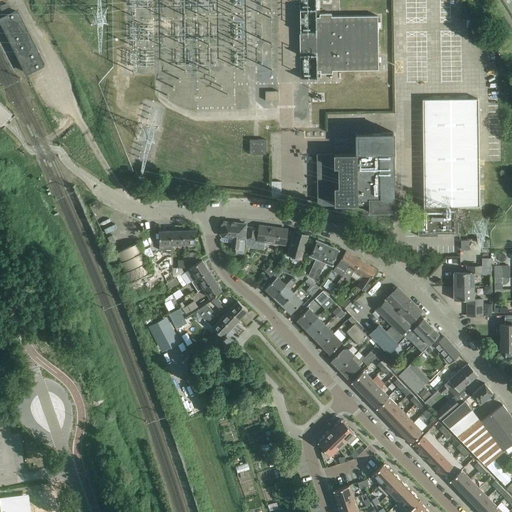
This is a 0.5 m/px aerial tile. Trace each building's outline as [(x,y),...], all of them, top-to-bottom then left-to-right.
[(7,2),(0,5),(0,7),(2,13),(10,9),(7,2)] [(12,11),(0,17),(0,24),(26,75),(27,74),(42,66),(43,65),(44,64),(44,63),(43,62),(19,12),(18,11),(17,10),(16,10),(15,10),(14,10),(12,11)] [(315,33),(298,33),(298,55),(315,55),(315,73),(331,73),(331,69),(377,69),(377,16),(331,16),(331,13),(319,13),(319,16),(315,17),(315,33)] [(277,100),(277,91),(264,91),(264,100),(277,100)] [(424,211),(418,211),(418,236),(437,236),(437,234),(458,233),(458,206),(479,206),(477,99),(422,99),(424,211)] [(318,205),(369,204),(369,212),(394,212),(393,132),(355,133),(355,154),(317,154),(318,205)] [(266,154),(266,140),(249,140),(249,155),(266,154)] [(270,180),(269,196),(280,196),(280,181),(270,180)] [(221,223),(220,234),(222,237),(232,238),(231,248),(236,249),(239,249),(240,238),(236,238),(237,223),(223,221),(221,223)] [(236,254),(243,257),(245,241),(244,241),(246,224),(237,223),(236,238),(240,238),(239,249),(236,249),(236,254)] [(246,226),(245,239),(285,244),(287,229),(259,225),(259,228),(246,226)] [(171,244),(183,244),(183,230),(171,231),(171,244)] [(183,230),(183,244),(196,243),(195,230),(183,230)] [(308,235),(295,230),(287,254),(293,256),(292,258),(297,260),(298,258),(300,259),(308,235)] [(171,231),(158,231),(159,245),(159,249),(172,249),(171,244),(171,231)] [(112,235),(107,237),(110,244),(116,242),(112,235)] [(315,273),(317,267),(327,245),(316,240),(309,254),(316,257),(309,275),(313,277),(315,273)] [(151,273),(137,242),(136,242),(114,252),(129,283),(151,273)] [(338,249),(327,245),(317,267),(322,269),(325,261),(332,264),(338,249)] [(150,246),(142,250),(147,259),(154,255),(150,246)] [(224,249),(229,260),(232,252),(224,249)] [(342,275),(347,268),(345,267),(353,255),(345,251),(333,269),(342,275)] [(361,260),(353,255),(345,267),(347,268),(342,275),(347,279),(350,275),(351,275),(353,272),(361,260)] [(173,279),(172,256),(166,257),(158,264),(167,282),(168,281),(173,279)] [(185,272),(180,275),(186,284),(191,281),(208,270),(202,260),(200,261),(190,267),(189,268),(190,268),(185,272)] [(362,277),(361,276),(368,265),(361,260),(353,272),(351,275),(355,277),(352,281),(356,284),(356,285),(357,284),(362,277)] [(271,277),(277,270),(271,264),(264,270),(271,277)] [(357,285),(356,285),(364,290),(370,285),(367,283),(368,281),(376,270),(368,265),(361,276),(362,277),(357,284),(357,285)] [(454,286),(473,286),(473,273),(482,273),(482,265),(467,266),(467,272),(453,272),(453,273),(454,273),(454,286)] [(197,292),(203,288),(215,280),(208,270),(191,281),(197,292)] [(167,282),(166,283),(169,288),(172,287),(178,282),(175,277),(173,279),(168,281),(167,282)] [(274,297),(285,285),(276,277),(265,289),(270,294),(270,293),(274,297)] [(501,277),(494,277),(494,289),(501,289),(501,285),(504,285),(506,284),(508,282),(508,281),(508,277),(503,277),(501,277)] [(290,279),(285,285),(274,297),(277,300),(282,305),(293,293),(289,289),(294,283),(290,279)] [(305,281),(310,286),(306,290),(312,295),(319,287),(314,282),(307,279),(305,281)] [(329,292),(330,293),(333,289),(336,285),(328,279),(323,286),(330,290),(329,292)] [(221,291),(215,280),(203,288),(210,298),(221,291)] [(473,299),(473,286),(454,286),(454,299),(453,299),(453,300),(467,300),(467,316),(482,316),(482,298),(473,299)] [(397,288),(386,298),(376,309),(392,325),(384,333),(397,345),(413,328),(409,323),(421,311),(397,288)] [(179,289),(173,293),(176,299),(183,294),(179,289)] [(323,291),(315,298),(321,304),(329,297),(323,291)] [(302,301),(293,293),(282,305),(286,310),(287,309),(291,313),(302,301)] [(166,309),(172,306),(168,297),(162,299),(166,309)] [(239,319),(229,310),(216,298),(211,301),(225,314),(221,318),(220,318),(230,328),(239,319)] [(346,300),(341,305),(346,310),(351,304),(346,300)] [(194,301),(182,308),(186,314),(197,306),(194,301)] [(229,309),(229,310),(239,319),(247,310),(237,301),(233,305),(233,304),(232,304),(231,304),(230,303),(229,304),(228,304),(228,305),(228,306),(228,307),(228,308),(229,308),(229,309)] [(200,308),(195,311),(222,337),(230,328),(220,318),(221,318),(206,304),(200,308)] [(341,309),(338,306),(332,311),(335,315),(341,309)] [(179,308),(168,314),(175,328),(178,326),(185,323),(186,323),(179,308)] [(308,308),(297,320),(305,328),(317,317),(308,308)] [(344,313),(341,309),(335,315),(339,318),(344,313)] [(166,316),(148,326),(161,351),(179,341),(166,316)] [(317,317),(305,328),(313,336),(325,325),(317,317)] [(500,331),(500,338),(511,337),(511,317),(504,317),(505,325),(500,325),(500,331)] [(414,344),(431,327),(423,318),(406,336),(414,344)] [(353,324),(346,332),(351,337),(354,334),(359,328),(362,326),(357,321),(353,324)] [(325,325),(313,336),(321,345),(333,333),(325,325)] [(376,342),(383,348),(388,354),(397,345),(384,333),(377,325),(369,333),(368,334),(372,337),(376,342)] [(354,334),(351,337),(359,346),(367,339),(368,341),(369,340),(370,339),(372,337),(368,334),(369,333),(362,326),(359,328),(354,334)] [(437,335),(439,334),(431,327),(414,344),(421,351),(430,342),(437,335)] [(333,333),(321,345),(330,353),(341,342),(341,341),(333,333)] [(441,340),(437,335),(430,342),(448,362),(459,353),(444,337),(441,340)] [(511,337),(500,338),(500,344),(500,351),(505,351),(505,358),(511,357),(511,337)] [(351,358),(339,369),(348,377),(359,366),(358,365),(362,361),(366,365),(377,354),(379,352),(383,348),(376,342),(374,344),(374,345),(373,349),(364,358),(362,356),(359,359),(354,355),(351,358)] [(383,359),(388,354),(383,348),(379,352),(377,354),(383,359)] [(342,349),(331,360),(339,369),(351,358),(354,355),(349,349),(343,350),(342,349)] [(385,366),(380,361),(377,365),(381,369),(385,366)] [(444,384),(438,389),(439,389),(441,392),(443,394),(449,390),(448,388),(453,384),(459,391),(465,386),(478,375),(468,364),(449,380),(444,385),(444,384)] [(385,366),(381,369),(386,374),(389,371),(385,366)] [(409,366),(399,375),(416,392),(425,383),(409,366)] [(351,383),(359,391),(372,379),(363,370),(351,382),(351,383)] [(372,379),(359,391),(368,399),(380,387),(384,383),(377,375),(372,379)] [(402,383),(397,378),(393,382),(398,387),(402,383)] [(402,383),(398,387),(402,391),(406,388),(402,383)] [(484,383),(471,395),(474,399),(476,398),(480,403),(493,393),(484,383)] [(368,399),(376,408),(389,396),(380,387),(368,399)] [(389,396),(376,408),(384,417),(397,404),(389,396)] [(418,400),(414,396),(410,399),(415,404),(418,400)] [(453,398),(435,413),(441,420),(441,419),(459,404),(453,398)] [(484,464),(485,464),(492,458),(511,443),(511,416),(502,404),(480,421),(466,407),(470,403),(466,398),(459,404),(441,419),(441,420),(484,464)] [(419,409),(423,405),(418,400),(415,404),(419,409)] [(397,404),(384,417),(393,425),(405,413),(397,404)] [(423,413),(428,417),(431,414),(427,409),(423,413)] [(405,413),(393,425),(401,434),(414,422),(405,413)] [(348,442),(347,442),(349,444),(357,436),(341,419),(333,427),(348,442)] [(410,443),(422,431),(414,422),(401,434),(410,443)] [(442,425),(439,429),(443,433),(447,430),(442,425)] [(340,450),(347,442),(348,442),(333,427),(325,434),(338,448),(340,450)] [(437,439),(428,430),(412,445),(421,455),(437,439)] [(443,433),(448,438),(451,435),(447,430),(443,433)] [(320,452),(324,462),(338,448),(325,434),(317,442),(323,449),(320,452)] [(430,464),(446,448),(437,439),(421,455),(430,464)] [(460,443),(456,447),(461,452),(464,448),(460,443)] [(360,445),(355,450),(359,454),(364,449),(360,445)] [(430,464),(439,473),(455,457),(446,448),(430,464)] [(464,448),(461,452),(465,456),(469,453),(464,448)] [(355,450),(351,454),(354,458),(359,454),(355,450)] [(450,481),(449,481),(461,469),(462,469),(464,467),(455,457),(439,473),(448,482),(450,481)] [(511,478),(492,458),(485,464),(504,484),(511,478)] [(370,475),(379,485),(393,472),(384,462),(370,475)] [(478,462),(474,466),(478,470),(482,467),(478,462)] [(482,467),(478,470),(483,475),(487,471),(482,467)] [(462,469),(461,469),(449,481),(450,481),(458,490),(470,478),(462,469)] [(393,472),(379,485),(377,486),(387,496),(388,494),(401,481),(393,472)] [(479,487),(470,478),(458,490),(467,499),(479,487)] [(495,480),(491,484),(496,488),(500,485),(495,480)] [(397,503),(410,490),(401,481),(388,494),(396,503),(397,503)] [(337,502),(355,497),(351,484),(333,490),(337,502)] [(496,488),(500,493),(504,490),(500,485),(496,488)] [(476,508),(488,496),(479,487),(467,499),(476,508)] [(397,503),(396,503),(395,504),(402,511),(405,511),(407,510),(408,511),(418,501),(420,499),(410,490),(397,503)] [(0,511),(30,511),(28,494),(0,497),(0,511)] [(488,496),(476,508),(479,511),(489,511),(497,505),(488,496)] [(339,511),(347,511),(359,509),(355,497),(337,502),(339,511)] [(421,511),(425,509),(418,501),(408,511),(407,510),(405,511),(421,511)]
